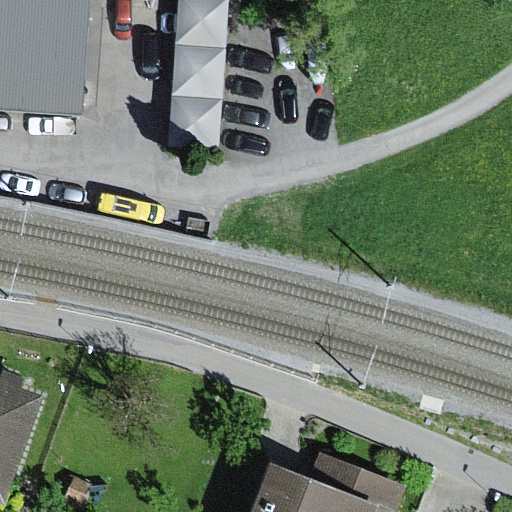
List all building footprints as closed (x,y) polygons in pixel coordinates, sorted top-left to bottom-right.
[(0,0),(0,110),(74,116),(83,0),(0,0)] [(175,6),(174,162),(227,163),(228,6),(175,6)] [(0,499),(4,501),(39,395),(17,388),(20,379),(0,372),(0,499)] [(319,453),(308,483),(373,508),(385,511),(397,511),(407,486),(319,453)] [(308,483),(267,468),(250,511),(371,511),(373,508),(308,483)] [(73,478),(64,500),(79,506),(88,484),(73,478)]
